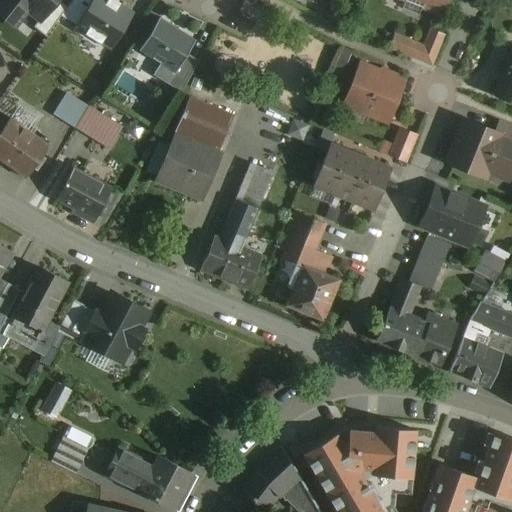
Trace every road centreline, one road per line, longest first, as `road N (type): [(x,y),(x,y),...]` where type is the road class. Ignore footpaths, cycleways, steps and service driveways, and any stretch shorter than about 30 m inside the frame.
road 1 (residential): [(333,370),(433,120),(438,79),(470,0)]
road 2 (residential): [(0,202),(66,242),(316,346),(333,370)]
road 3 (residential): [(336,380),(281,416),(234,461),(199,511)]
road 4 (residential): [(511,419),(383,379),(336,380)]
